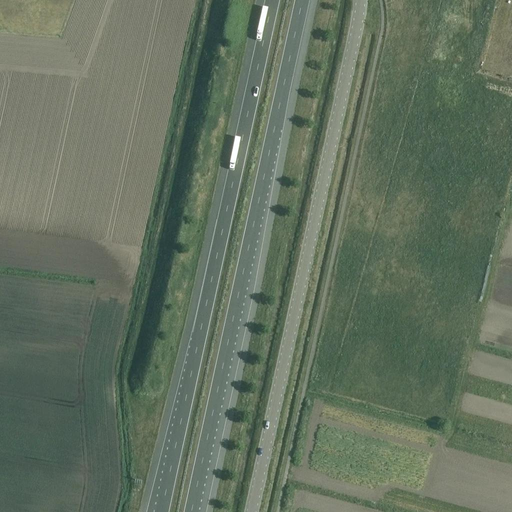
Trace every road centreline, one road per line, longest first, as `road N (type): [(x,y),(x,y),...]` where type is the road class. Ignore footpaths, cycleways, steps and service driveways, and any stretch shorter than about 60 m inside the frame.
road 1 (motorway): [(272,0),(160,511)]
road 2 (motorway): [(191,511),(302,0)]
road 3 (secondary): [(249,511),(359,0)]
